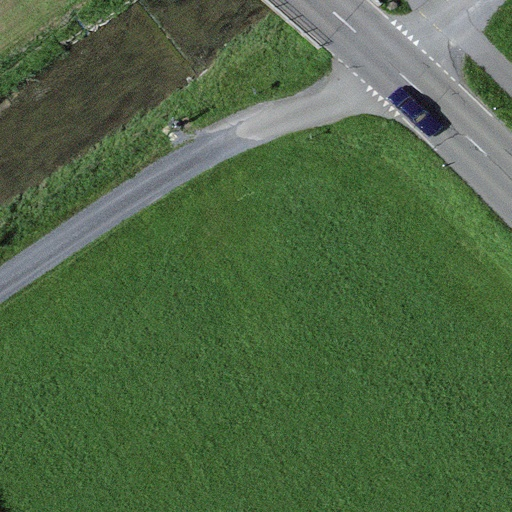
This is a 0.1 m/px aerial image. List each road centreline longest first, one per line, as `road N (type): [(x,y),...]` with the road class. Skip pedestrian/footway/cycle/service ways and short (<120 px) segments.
road 1 (track): [(467,0),(390,68),(301,113),(224,135),(0,281)]
road 2 (secondary): [(511,181),(316,0)]
